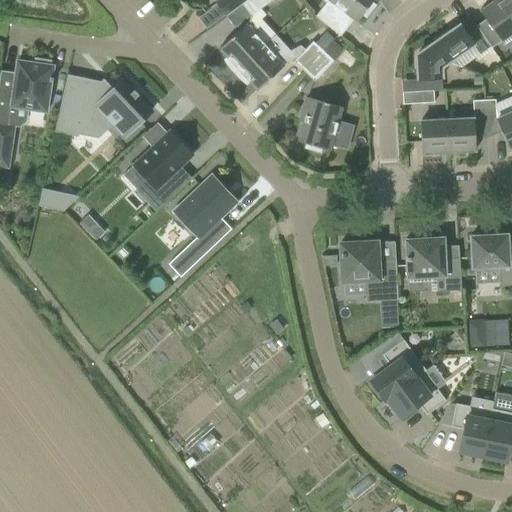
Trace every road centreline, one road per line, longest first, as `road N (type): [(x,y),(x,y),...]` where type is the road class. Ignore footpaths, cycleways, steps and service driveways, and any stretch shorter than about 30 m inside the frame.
road 1 (residential): [(299,199),(322,341),(338,388),(371,434),(444,480),(511,492)]
road 2 (residential): [(299,199),(146,41)]
road 3 (residential): [(388,192),(384,58),(390,34),(433,0)]
road 4 (residential): [(146,41),(136,53),(9,32)]
road 5 (residential): [(511,187),(388,192)]
